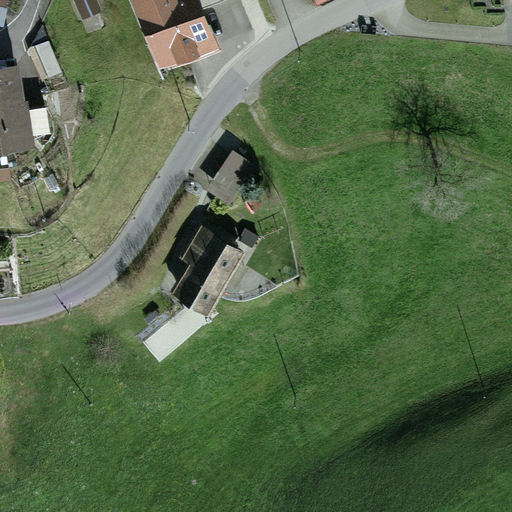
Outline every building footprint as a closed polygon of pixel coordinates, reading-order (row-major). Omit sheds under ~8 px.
[(101,9),(96,0),(81,0),(79,1),(86,16),(101,9)] [(197,0),(134,0),(163,74),(258,36),(243,0),(215,0),(200,6),(197,0)] [(42,77),(60,69),(47,40),(39,44),(36,50),(42,65),(38,67),(42,77)] [(0,103),(1,106),(19,102),(14,65),(0,65),(0,103)] [(19,102),(1,106),(3,146),(34,142),(32,132),(50,129),(46,104),(28,107),(27,98),(19,102)] [(233,209),(259,167),(232,151),(206,193),(233,209)] [(192,234),(157,297),(197,320),(232,257),(192,234)]
